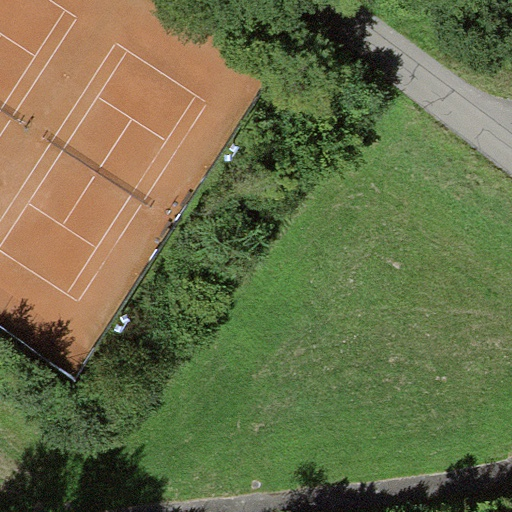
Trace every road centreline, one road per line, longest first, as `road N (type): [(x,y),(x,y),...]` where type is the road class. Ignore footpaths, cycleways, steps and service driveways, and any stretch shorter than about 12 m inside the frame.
road 1 (track): [(134,511),(511,459)]
road 2 (residential): [(511,133),(325,0)]
